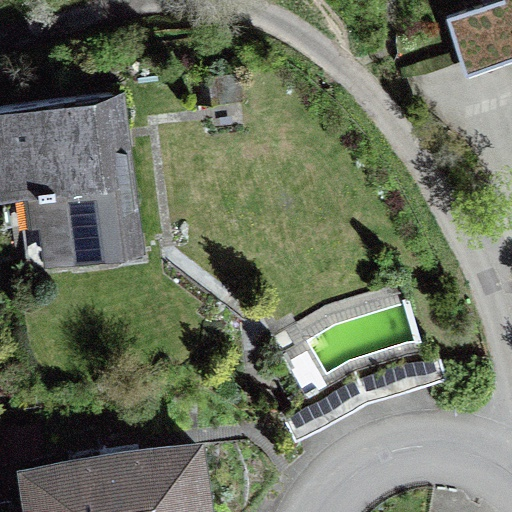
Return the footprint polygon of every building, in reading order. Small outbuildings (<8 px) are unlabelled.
[(511,0),(484,0),(445,13),(464,70),(511,53),(511,0)] [(434,80),(464,70),(445,13),(415,24),(434,80)] [(115,91),(0,105),(0,145),(6,193),(35,190),(45,199),(53,262),(117,254),(114,237),(134,234),(115,91)] [(328,300),(350,362),(420,341),(402,277),(328,300)] [(286,397),(350,362),(328,300),(256,341),(286,397)] [(205,511),(196,442),(32,466),(38,511),(205,511)]
